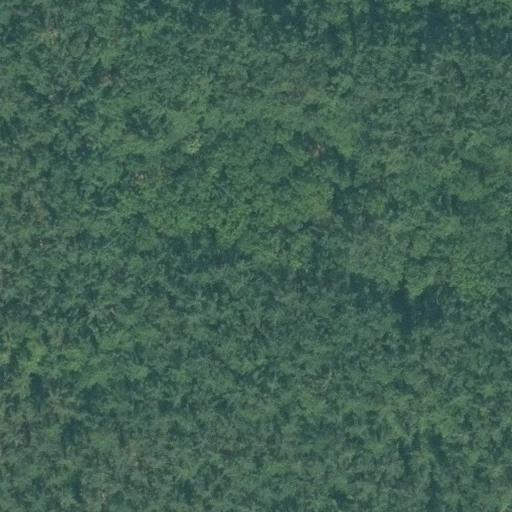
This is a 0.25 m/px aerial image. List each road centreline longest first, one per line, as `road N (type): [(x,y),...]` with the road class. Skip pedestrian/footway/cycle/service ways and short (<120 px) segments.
road 1 (track): [(511,424),(0,358)]
road 2 (track): [(96,368),(109,0)]
